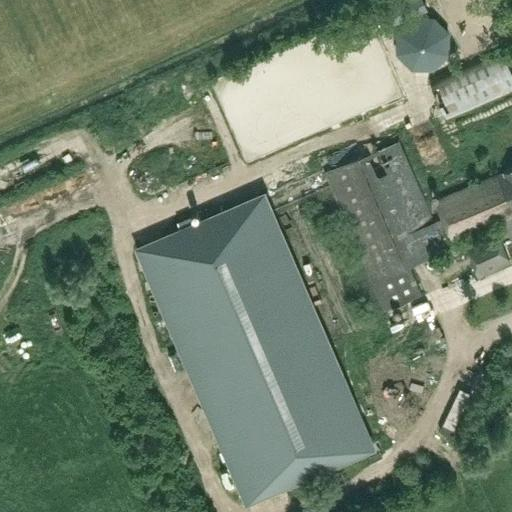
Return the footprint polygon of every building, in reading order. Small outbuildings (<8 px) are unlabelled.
[(415,24),(390,47),(417,77),(429,66),(434,72),(448,60),(415,24)] [(445,120),(511,92),(511,72),(501,48),(429,79),(445,120)] [(511,167),(504,171),(504,172),(435,200),(443,217),(433,221),(398,139),(323,171),(384,308),(421,292),(409,265),(445,249),(436,227),(445,223),(452,240),(502,219),(511,239),(511,238),(511,167)] [(437,174),(446,171),(439,151),(430,154),(437,174)] [(32,156),(17,163),(23,174),(37,167),(32,156)] [(53,167),(59,179),(75,172),(69,159),(53,167)] [(373,461),(276,198),(144,247),(241,510),(373,461)] [(478,278),(509,263),(497,230),(466,245),(478,278)]
